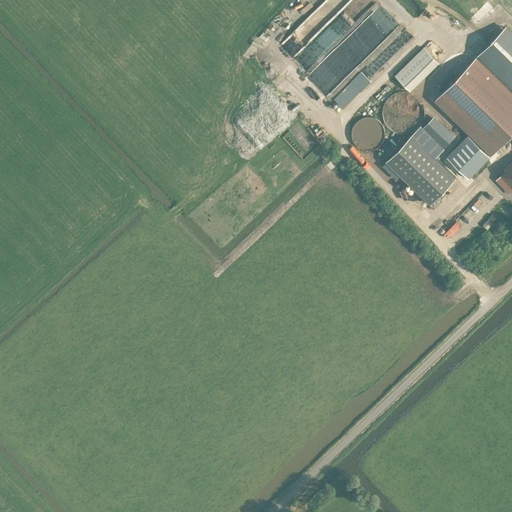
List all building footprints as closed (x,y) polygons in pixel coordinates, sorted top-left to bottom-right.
[(309,65),(368,1),(366,0),(352,0),(300,56),(309,65)] [(341,74),(390,28),(383,22),(335,67),(341,74)] [(409,23),(342,86),(348,92),(408,35),(408,36),(415,29),(409,23)] [(511,154),(511,159),(504,167),(506,169),(496,179),(511,194),(511,193),(511,33),(505,26),(477,54),(461,71),(434,99),(491,154),(508,137),(511,141),(511,152),(511,154)] [(353,48),(364,35),(355,28),(313,78),(319,84),(351,46),(353,48)] [(382,37),(357,63),(361,67),(385,41),(382,37)] [(365,80),(373,88),(397,64),(393,60),(406,47),(402,43),(365,80)] [(394,74),(410,90),(439,61),(423,45),(394,74)] [(420,114),(420,111),(419,107),(417,104),(415,101),(413,99),(410,97),(407,96),(403,95),(400,96),(397,96),(393,98),(390,100),(387,103),(385,106),(384,110),(384,113),(384,117),(385,120),(386,124),(389,126),(391,129),(394,131),(398,132),(401,132),(405,132),(409,131),(412,129),(415,127),(417,124),(419,121),(420,118),(420,114)] [(384,136),(384,133),(383,129),(381,127),(380,124),(377,122),(374,121),(371,120),(368,120),(366,120),(362,121),(359,122),(357,124),(355,127),(353,129),(352,133),(352,136),(352,139),(353,142),(354,145),(356,147),(359,149),(362,151),(363,152),(367,152),(371,152),(374,151),(377,149),(380,147),(382,145),(383,142),(384,139),(384,136)] [(455,176),(411,133),(385,159),(429,202),(455,176)] [(491,154),(468,133),(446,156),(468,177),(491,154)] [(444,228),(476,197),(469,190),(437,220),(444,228)] [(451,235),(456,240),(483,216),(477,209),(488,199),(484,194),(456,220),(461,226),(451,235)]
